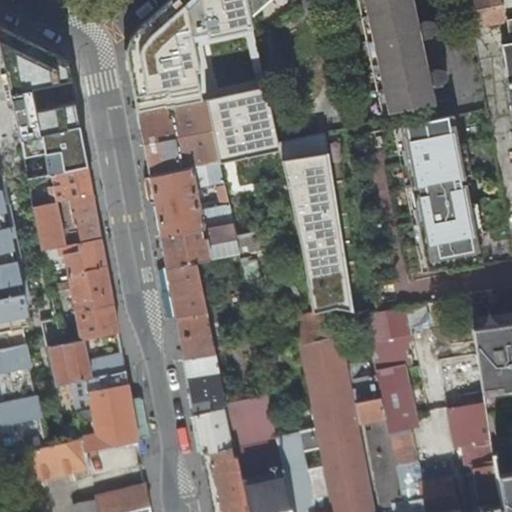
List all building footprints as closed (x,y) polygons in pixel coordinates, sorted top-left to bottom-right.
[(169,0),(163,5),(183,102),(205,97),(184,0),(169,0)] [(247,0),(250,15),(267,0),(247,0)] [(362,0),(386,113),(390,112),(435,102),(432,87),(440,85),(440,82),(441,81),(442,80),(444,79),(445,77),(445,74),(444,72),(444,70),(441,69),(439,68),(437,68),(428,70),(422,38),(430,37),(430,33),(431,33),(434,31),(435,29),(436,28),(435,25),(434,23),(433,21),(429,20),(418,22),(412,0),(362,0)] [(500,0),(467,0),(472,26),(504,20),(500,0)] [(172,104),(154,14),(149,18),(130,37),(126,49),(138,111),(172,104)] [(511,19),(507,20),(511,42),(501,44),(511,105),(511,19)] [(0,26),(0,45),(20,137),(79,124),(75,100),(67,58),(0,26)] [(205,97),(183,102),(172,104),(138,111),(145,147),(150,175),(219,161),(205,97)] [(445,272),(482,266),(477,235),(483,234),(477,207),(472,208),(466,179),(472,178),(466,147),(460,148),(455,117),(394,128),(399,155),(403,155),(405,164),(407,164),(411,185),(405,187),(410,214),(414,214),(415,223),(418,223),(422,244),(416,245),(421,273),(445,269),(445,272)] [(197,197),(202,196),(200,187),(224,182),(219,161),(150,175),(155,203),(161,235),(232,221),(229,204),(199,210),(197,197)] [(90,180),(87,165),(28,179),(33,206),(92,193),(90,180)] [(1,189),(0,189),(0,441),(3,455),(20,451),(48,445),(39,406),(42,405),(40,394),(37,394),(29,356),(32,355),(29,343),(28,344),(24,325),(29,324),(25,305),(28,304),(25,292),(22,293),(17,272),(20,271),(18,260),(15,260),(9,238),(12,238),(10,226),(7,227),(1,201),(4,201),(1,189)] [(92,193),(33,206),(42,248),(101,237),(96,212),(92,193)] [(220,193),(202,196),(197,197),(199,210),(229,204),(227,197),(222,198),(220,193)] [(236,236),(232,221),(161,235),(164,252),(167,267),(195,261),(239,253),(236,236)] [(241,262),(265,257),(260,232),(236,236),(239,253),(241,262)] [(65,283),(66,289),(68,289),(69,294),(72,293),(83,340),(84,339),(118,332),(114,308),(109,281),(101,237),(42,248),(44,260),(64,256),(70,282),(65,283)] [(195,261),(167,267),(173,297),(176,316),(194,313),(206,311),(195,261)] [(65,283),(50,286),(52,292),(66,289),(65,283)] [(410,326),(429,322),(426,303),(363,315),(376,376),(380,396),(396,470),(405,500),(421,497),(424,511),(503,511),(497,475),(484,401),(448,408),(455,446),(471,443),(482,502),(490,501),(491,507),(483,509),(482,503),(473,505),(474,511),(470,511),(461,511),(461,509),(460,509),(452,473),(419,480),(412,447),(415,446),(408,418),(411,412),(399,340),(413,337),(410,326)] [(354,401),(350,381),(337,309),(301,316),(306,342),(298,343),(319,446),(323,465),(333,511),(374,511),(358,422),(354,401)] [(195,317),(194,313),(176,316),(180,337),(184,358),(215,352),(207,315),(195,317)] [(87,356),(84,339),(83,340),(63,344),(57,318),(42,321),(48,347),(56,385),(69,383),(85,379),(98,376),(125,370),(123,359),(122,353),(104,357),(106,364),(90,368),(88,360),(87,356)] [(511,322),(472,329),(482,393),(511,388),(511,322)] [(222,405),(226,404),(225,402),(215,352),(184,358),(197,430),(206,477),(213,511),(248,511),(236,454),(233,454),(222,405)] [(106,364),(104,357),(88,360),(90,368),(106,364)] [(100,382),(127,377),(125,370),(98,376),(100,382)] [(350,381),(354,401),(380,396),(376,376),(350,381)] [(87,385),(88,391),(128,383),(127,377),(100,382),(87,385)] [(73,400),(82,398),(89,396),(88,391),(87,385),(85,379),(69,383),(73,400)] [(90,433),(81,435),(82,437),(84,449),(138,439),(133,412),(128,383),(88,391),(89,396),(96,431),(90,433)] [(282,385),(268,388),(269,393),(273,410),(287,407),(282,385)] [(269,393),(225,402),(226,404),(236,454),(248,511),(294,511),(278,434),(273,410),(269,393)] [(395,511),(424,511),(421,497),(405,500),(396,470),(380,396),(354,401),(358,422),(371,420),(375,434),(372,435),(371,430),(366,431),(380,504),(394,502),(395,511)] [(90,433),(82,398),(73,400),(81,435),(90,433)] [(233,454),(236,454),(226,404),(222,405),(233,454)] [(305,468),(301,450),(297,430),(278,434),(294,511),(333,511),(323,465),(305,468)] [(27,482),(88,467),(84,449),(82,437),(48,445),(20,451),(24,468),(27,482)] [(319,446),(301,450),(305,468),(323,465),(319,446)] [(0,473),(24,468),(20,451),(3,455),(0,455),(0,473)] [(511,511),(511,472),(497,475),(503,511),(511,511)] [(147,483),(94,494),(96,499),(98,511),(120,511),(122,511),(150,504),(147,483)] [(75,511),(98,511),(96,499),(74,505),(75,511)]
